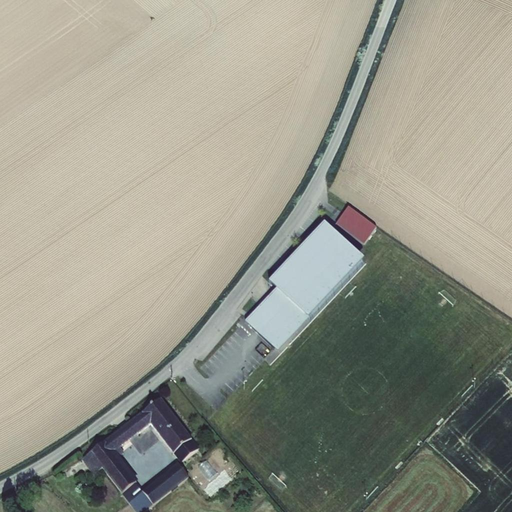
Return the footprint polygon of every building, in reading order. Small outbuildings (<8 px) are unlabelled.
[(378,227),(349,207),(336,225),(365,245),(378,227)] [(366,260),(326,223),(269,283),(276,290),(246,322),(279,353),(366,260)] [(181,464),(183,463),(199,450),(161,399),(82,461),(93,477),(103,470),(122,495),(137,484),(139,482),(120,458),(116,452),(120,449),(151,425),(181,464)] [(116,452),(120,458),(125,454),(120,449),(116,452)] [(230,463),(220,450),(211,457),(221,470),(230,463)] [(179,466),(178,465),(144,492),(142,493),(153,506),(154,507),(190,479),(182,470),(179,466)] [(144,492),(137,484),(122,495),(135,511),(146,511),(153,506),(142,493),(144,492)]
